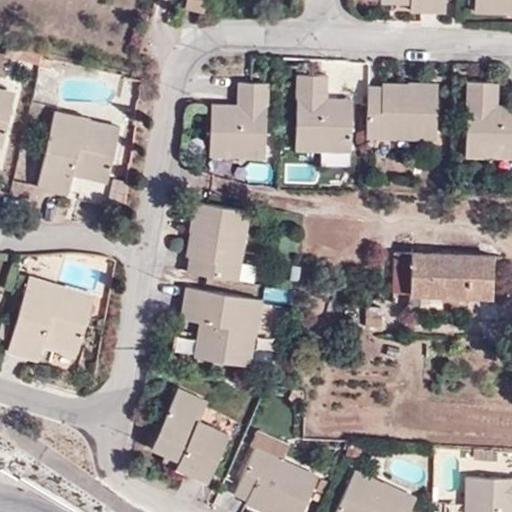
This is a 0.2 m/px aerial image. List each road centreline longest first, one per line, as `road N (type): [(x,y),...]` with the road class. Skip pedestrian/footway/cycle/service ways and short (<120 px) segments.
road 1 (residential): [(157,174),(493,229)]
road 2 (residential): [(157,174),(184,52),(204,37),(323,29)]
road 3 (residential): [(511,40),(323,29)]
road 4 (residential): [(106,408),(146,236)]
road 5 (residential): [(146,236),(0,235)]
road 6 (residential): [(106,408),(112,457),(130,487),(184,511)]
